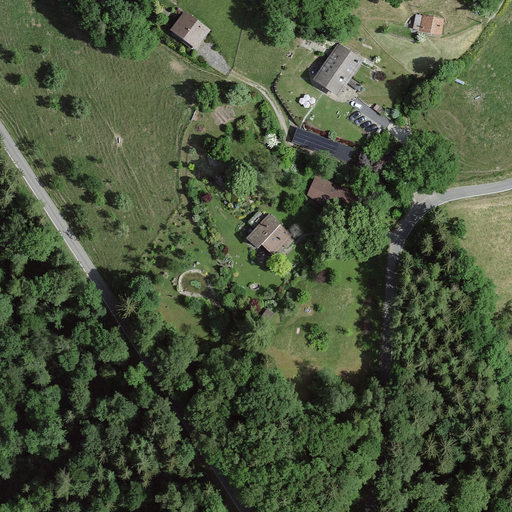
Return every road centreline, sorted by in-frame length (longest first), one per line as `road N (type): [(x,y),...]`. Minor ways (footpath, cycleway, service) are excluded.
road 1 (unclassified): [(0,131),(247,511)]
road 2 (unclassified): [(368,511),(379,472),(397,249),(402,229),(424,204)]
